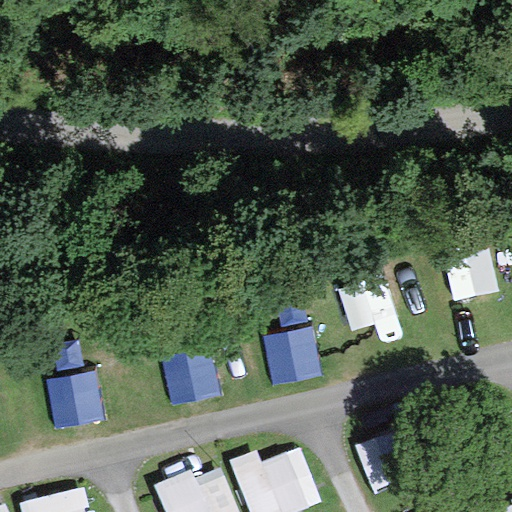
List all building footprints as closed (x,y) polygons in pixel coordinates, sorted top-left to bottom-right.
[(365,416),(377,457),(430,441),(418,401),(365,416)] [(235,461),(250,511),(296,511),(309,508),(290,444),(235,461)] [(157,482),(169,511),(243,511),(221,456),(157,482)] [(95,511),(87,481),(30,498),(33,511),(95,511)] [(511,511),(511,495),(496,500),(499,511),(511,511)] [(15,511),(9,497),(0,501),(0,511),(15,511)]
